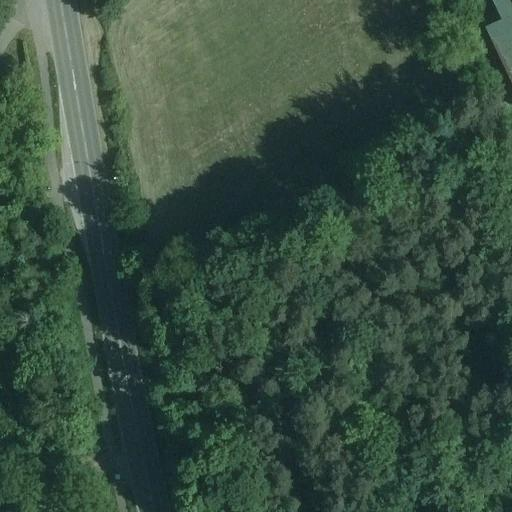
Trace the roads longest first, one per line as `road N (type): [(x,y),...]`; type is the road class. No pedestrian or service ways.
road 1 (secondary): [(156,511),(59,0)]
road 2 (track): [(9,511),(14,497),(104,430)]
